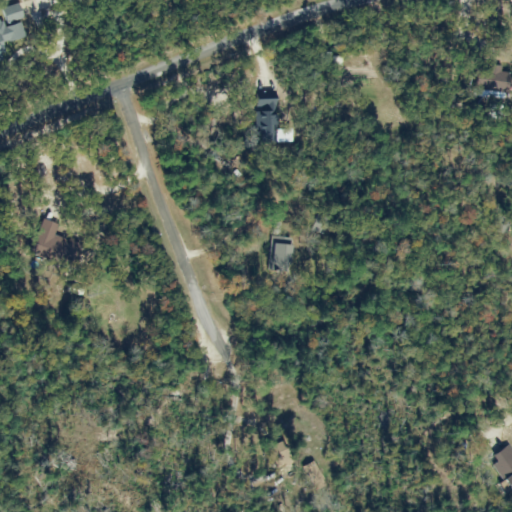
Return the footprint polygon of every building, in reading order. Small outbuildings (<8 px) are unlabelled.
[(22,18),(15,4),(0,12),(7,26),(22,18)] [(0,56),(4,55),(1,45),(23,39),(19,24),(3,28),(1,20),(0,20),(0,56)] [(473,82),(499,97),(511,77),(489,64),(483,75),(479,73),(473,82)] [(305,83),(323,83),(323,73),(305,73),(305,83)] [(276,99),(255,99),(255,144),(276,144),(276,99)] [(52,238),(56,226),(41,220),(28,254),(62,267),(70,245),(52,238)] [(288,239),(269,239),(269,272),(288,272),(288,239)] [(258,452),(272,478),(290,468),(276,442),(258,452)] [(506,494),(511,490),(511,454),(508,446),(488,456),(506,494)]
